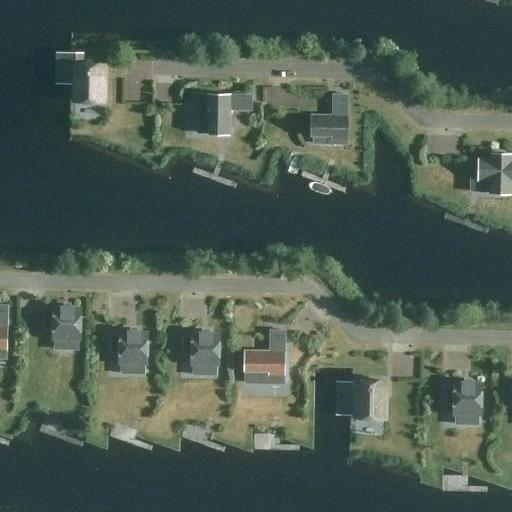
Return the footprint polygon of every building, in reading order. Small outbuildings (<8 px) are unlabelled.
[(75,54),(74,100),(78,100),(78,103),(98,103),(98,100),(103,100),(103,65),(82,65),(82,54),(75,54)] [(310,134),(326,135),(326,143),(346,144),(347,95),(332,95),(332,117),(311,116),(310,134)] [(252,98),(196,99),(197,118),(212,118),(213,138),(229,137),(230,115),(252,115),(252,98)] [(478,162),(471,161),(470,171),(475,171),(475,180),(488,181),(488,193),(509,194),(509,181),(511,181),(511,160),(510,161),(510,156),(489,155),(489,160),(478,160),(478,162)] [(73,307),(60,307),(60,310),(53,309),(53,312),(45,312),(45,328),(53,328),(53,338),(80,338),(80,310),(72,309),(73,307)] [(244,352),(243,370),(244,370),(260,370),(260,383),(283,383),(284,331),(269,330),(269,352),(244,352)] [(119,352),(119,362),(121,362),(135,363),(144,363),(146,363),(147,334),(139,334),(139,331),(127,331),(127,334),(119,334),(119,336),(119,349),(119,352)] [(191,354),(191,363),(193,364),(199,364),(215,364),(218,364),(219,336),(211,335),(211,333),(199,332),(199,335),(191,335),(191,338),(191,354)] [(354,416),(358,416),(358,419),(379,420),(379,416),(383,416),(384,381),(355,381),(354,416)] [(453,403),(453,413),(455,413),(477,414),(480,414),(481,385),(473,385),(473,382),(461,382),(461,385),(453,384),(453,387),(453,403)]
